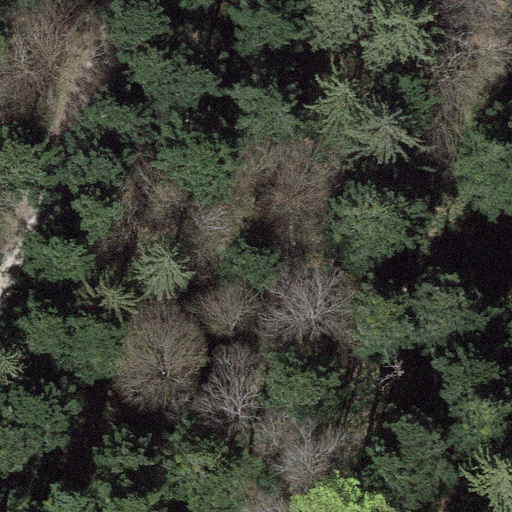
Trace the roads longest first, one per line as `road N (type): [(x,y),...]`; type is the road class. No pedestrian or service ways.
road 1 (track): [(0,289),(54,180),(112,0)]
road 2 (track): [(511,426),(405,511)]
